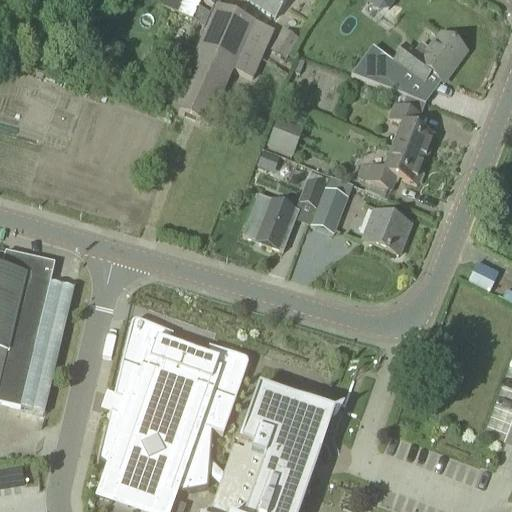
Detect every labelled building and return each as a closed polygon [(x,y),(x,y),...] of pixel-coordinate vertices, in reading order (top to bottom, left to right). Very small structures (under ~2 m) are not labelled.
[(186,0),(212,11),(216,0),(186,0)] [(237,0),(274,23),(286,3),(288,0),(237,0)] [(369,0),(366,4),(377,12),(388,11),(395,0),(369,0)] [(252,83),(273,35),(215,9),(169,113),(208,130),(232,75),(252,83)] [(289,34),(278,55),(290,61),(301,40),(289,34)] [(422,90),(430,79),(437,84),(451,66),(456,69),(466,55),(440,36),(423,60),(405,47),(389,68),(413,85),(408,92),(404,101),(424,109),(429,95),(422,90)] [(172,42),(168,54),(182,60),(187,48),(187,47),(173,41),(172,42)] [(415,132),(424,109),(404,101),(401,111),(393,107),(387,123),(401,128),(391,152),(425,165),(435,140),(415,132)] [(292,161),(303,131),(277,121),(265,151),(292,161)] [(416,189),(425,165),(391,152),(383,174),(369,168),(368,169),(360,166),(355,179),(363,183),(362,184),(391,195),(396,181),(416,189)] [(315,213),(328,183),(309,176),(298,206),(306,209),(315,213)] [(328,183),(315,213),(309,230),(333,239),(347,202),(352,189),(329,181),(328,183)] [(282,255),(298,215),(257,199),(241,239),(282,255)] [(387,216),(385,220),(372,215),(361,246),(398,260),(410,229),(396,224),(398,220),(387,216)] [(5,256),(1,273),(0,273),(0,407),(21,412),(54,267),(5,256)] [(205,476),(221,493),(214,511),(300,511),(329,429),(333,418),(257,391),(237,447),(244,450),(242,455),(236,453),(225,481),(207,460),(208,450),(202,448),(207,433),(221,438),(246,368),(246,366),(246,365),(245,364),(243,362),(210,351),(206,360),(167,346),(170,336),(137,324),(136,324),(135,324),(133,324),(131,326),(130,327),(113,399),(119,401),(113,416),(109,414),(98,461),(110,472),(112,468),(121,471),(127,507),(168,500),(169,497),(204,491),(205,476)]
